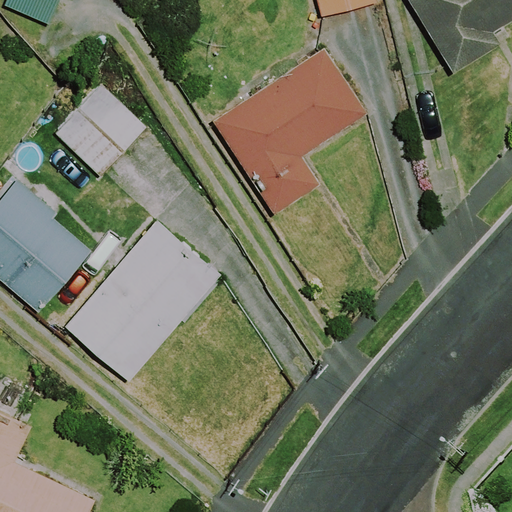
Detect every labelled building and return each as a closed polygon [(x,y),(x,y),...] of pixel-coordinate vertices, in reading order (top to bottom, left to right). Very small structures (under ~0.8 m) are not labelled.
[(1,0),(46,20),(54,0),(1,0)] [(366,0),(314,0),(318,12),(366,0)] [(511,13),(511,0),(408,0),(449,68),(498,38),(491,27),(511,13)] [(364,109),(322,44),(210,116),(270,209),(318,179),(299,150),(364,109)] [(143,122),(98,79),(51,128),(96,171),(143,122)] [(53,207),(13,172),(0,187),(0,275),(33,305),(86,244),(49,212),(53,207)] [(217,271),(156,216),(63,321),(124,375),(217,271)] [(28,420),(0,406),(0,511),(82,511),(91,494),(10,457),(28,420)]
